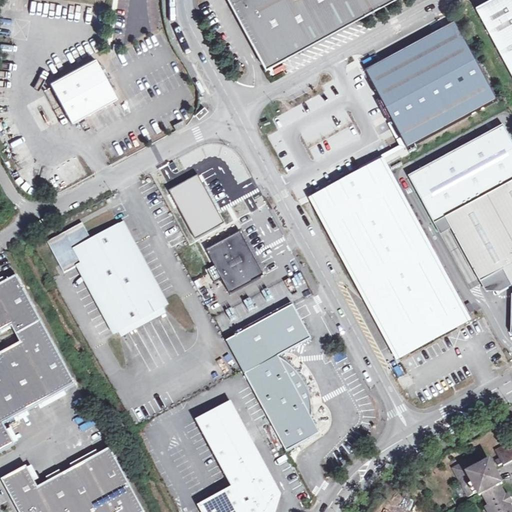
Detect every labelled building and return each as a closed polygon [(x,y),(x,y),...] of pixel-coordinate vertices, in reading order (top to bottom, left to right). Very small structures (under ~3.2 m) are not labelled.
[(228,0),(260,58),(265,69),(393,0),(228,0)] [(511,0),(496,0),(478,10),(511,75),(511,0)] [(75,7),(73,20),(91,23),(92,10),(75,7)] [(389,113),(408,151),(418,145),(497,102),(455,24),(452,26),(366,72),(389,113)] [(303,60),(316,53),(312,46),(280,62),(285,71),(303,62),(303,60)] [(98,65),(95,59),(50,83),(72,124),(84,117),(117,99),(98,65)] [(203,91),(207,89),(202,80),(198,81),(203,91)] [(173,126),(176,131),(186,126),(183,121),(173,126)] [(447,219),(511,183),(511,139),(505,126),(410,177),(436,225),(447,219)] [(391,171),(386,161),(350,181),(315,201),(337,243),(407,205),(391,171)] [(171,192),(196,239),(224,224),(199,177),(171,192)] [(511,183),(447,219),(482,284),(502,273),(504,272),(511,286),(511,183)] [(407,205),(337,243),(399,358),(470,320),(407,205)] [(161,302),(121,226),(120,225),(92,240),(83,223),(48,242),(57,259),(65,273),(77,268),(82,264),(119,334),(165,309),(161,302)] [(222,279),(231,295),(264,277),(252,253),(240,233),(236,235),(206,250),(215,266),(208,270),(215,283),(222,279)] [(502,273),(482,284),(487,293),(507,290),(511,287),(511,286),(504,272),(502,273)] [(0,322),(32,304),(17,276),(0,285),(0,322)] [(76,384),(32,304),(0,322),(0,334),(13,327),(17,335),(21,343),(1,354),(0,358),(0,453),(16,445),(4,424),(76,384)] [(292,307),(227,343),(287,454),(320,436),(312,421),(312,411),(311,401),(309,394),(305,385),(300,378),(295,371),(289,366),(279,359),(309,340),(292,307)] [(233,487),(246,511),(275,511),(280,496),(231,403),(197,421),(233,487)] [(511,448),(509,443),(496,449),(504,465),(511,461),(511,448)] [(27,467),(2,480),(19,511),(144,511),(111,449),(39,488),(27,467)] [(511,511),(511,503),(507,495),(504,496),(498,485),(499,484),(487,461),(486,463),(483,463),(481,464),(477,467),(475,467),(470,459),(457,466),(456,473),(468,496),(477,492),(478,494),(481,493),(491,511),(511,511)] [(246,511),(233,487),(200,505),(203,511),(246,511)]
